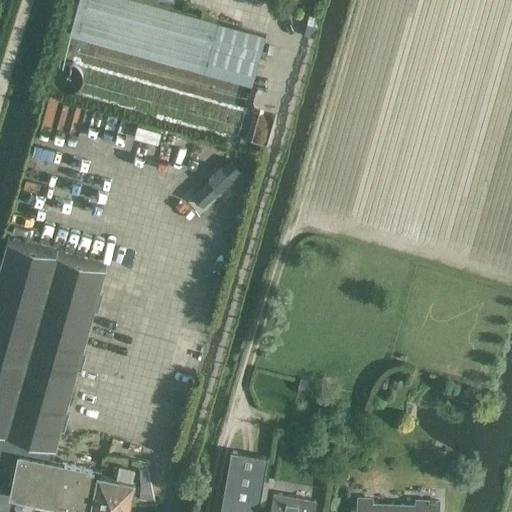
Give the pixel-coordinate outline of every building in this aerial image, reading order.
[(140,0),(77,0),(69,34),(251,85),(265,35),(140,0)] [(43,458),(47,444),(51,445),(104,265),(11,238),(0,275),(0,470),(6,472),(6,470),(15,472),(11,493),(84,508),(92,468),(43,458)] [(219,511),(257,511),(267,457),(230,451),(219,511)] [(128,511),(129,510),(128,509),(127,508),(133,480),(132,479),(134,468),(119,465),(117,476),(98,473),(89,511),(128,511)] [(273,493),(269,511),(312,511),(315,500),(273,493)] [(437,511),(437,500),(414,499),(414,503),(372,501),(372,497),(357,497),(356,511),(437,511)]
